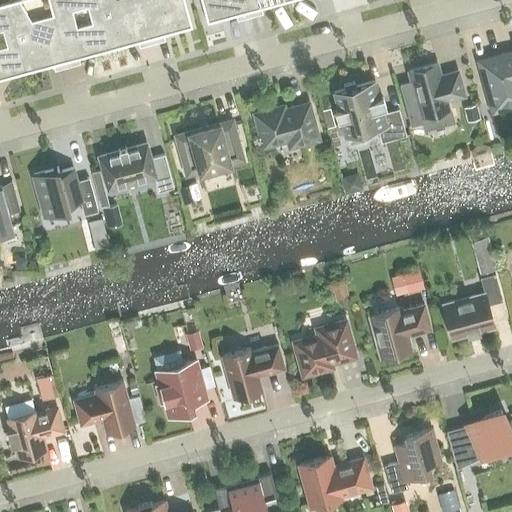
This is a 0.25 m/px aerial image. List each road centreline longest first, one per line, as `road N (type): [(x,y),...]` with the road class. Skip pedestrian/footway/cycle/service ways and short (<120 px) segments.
road 1 (residential): [(0,495),(511,355)]
road 2 (residential): [(0,132),(483,0)]
